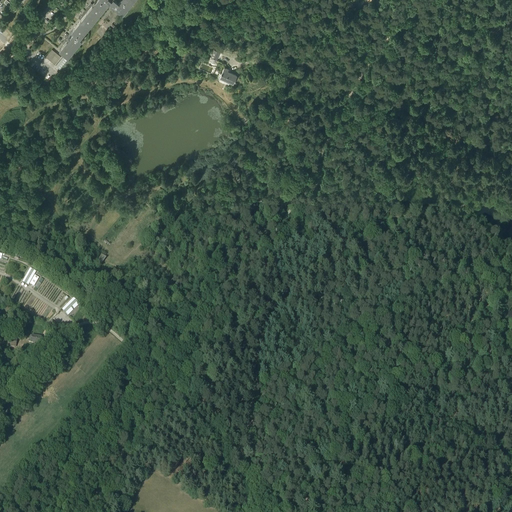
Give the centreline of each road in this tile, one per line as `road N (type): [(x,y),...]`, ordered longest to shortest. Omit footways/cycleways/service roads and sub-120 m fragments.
road 1 (track): [(67,511),(157,372),(310,168),(351,82),(419,0)]
road 2 (track): [(0,412),(75,323),(112,325),(157,372)]
